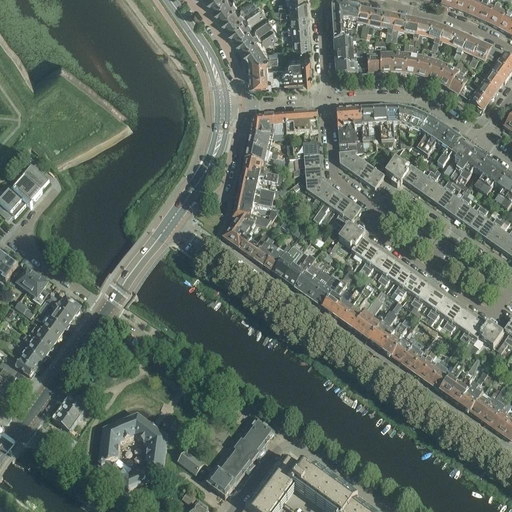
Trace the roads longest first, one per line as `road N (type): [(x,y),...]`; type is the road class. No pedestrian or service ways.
road 1 (residential): [(510,463),(171,220)]
road 2 (residential): [(511,288),(493,316),(381,238),(381,212)]
road 3 (residential): [(106,310),(13,243),(56,192)]
road 4 (residential): [(481,140),(414,100),(326,101)]
road 5 (residential): [(381,212),(402,200),(511,278)]
road 6 (residential): [(511,49),(444,19),(364,0)]
road 7 (residential): [(141,511),(23,427)]
road 8 (residential): [(23,427),(106,310)]
road 9 (residential): [(381,212),(331,177),(326,101)]
road 10 (residential): [(181,205),(198,204),(225,182),(241,107)]
road 11 (residential): [(391,511),(288,443)]
road 12 (residential): [(241,107),(223,42),(188,0)]
road 13 (residential): [(170,0),(213,66),(221,108)]
